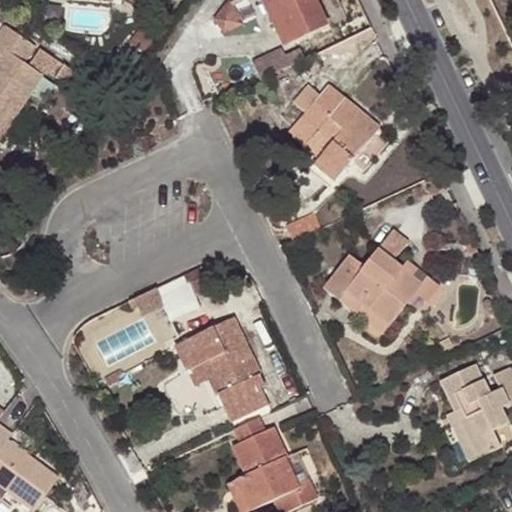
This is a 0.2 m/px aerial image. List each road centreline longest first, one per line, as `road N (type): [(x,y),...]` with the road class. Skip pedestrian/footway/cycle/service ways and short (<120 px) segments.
road 1 (residential): [(246,222),(216,158),(197,149),(177,152),(70,210),(60,224),(59,243),(85,293)]
road 2 (tertiary): [(511,222),(407,0)]
road 3 (residential): [(131,511),(26,337)]
road 4 (residential): [(321,387),(246,222)]
road 5 (residential): [(85,293),(246,222)]
